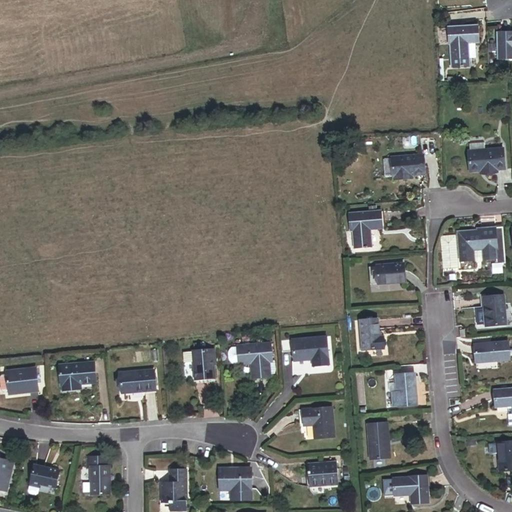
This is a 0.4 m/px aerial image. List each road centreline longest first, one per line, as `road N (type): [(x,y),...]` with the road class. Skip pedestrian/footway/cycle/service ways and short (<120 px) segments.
road 1 (residential): [(501,511),(465,492),(450,467),(440,435),(431,306)]
road 2 (residential): [(0,425),(60,437),(133,438)]
